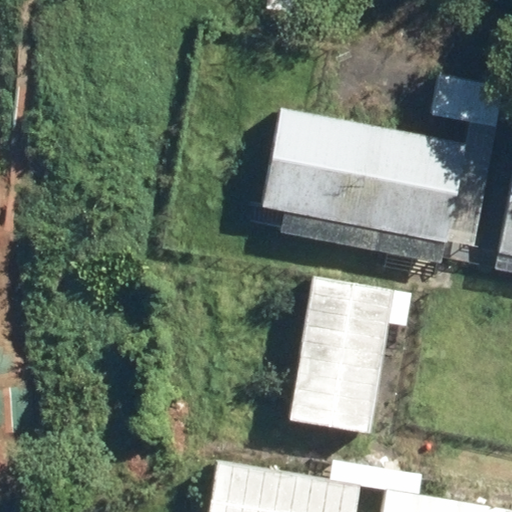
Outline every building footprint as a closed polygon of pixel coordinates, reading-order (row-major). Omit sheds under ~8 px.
[(465,139),(279,103),(260,202),(446,238),(452,208),(465,139)] [(511,160),(495,247),(511,250),(511,160)] [(393,280),(311,267),(288,413),(369,426),(393,280)] [(354,511),(359,479),(218,456),(208,511),(354,511)] [(511,511),(511,505),(385,486),(380,511),(511,511)]
